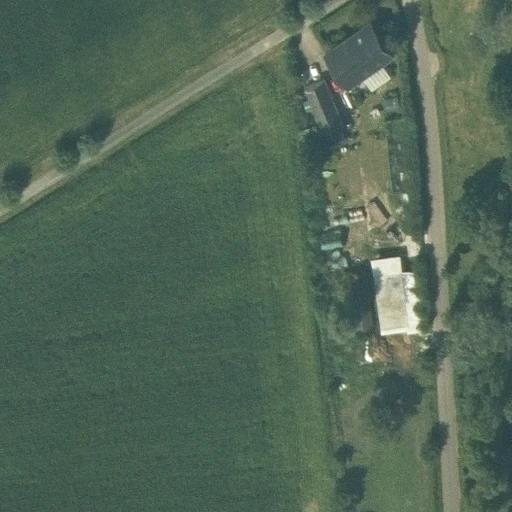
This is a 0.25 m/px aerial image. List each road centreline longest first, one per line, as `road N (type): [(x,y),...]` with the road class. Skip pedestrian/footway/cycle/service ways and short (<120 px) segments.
road 1 (unclassified): [(451,511),(427,108),(407,0)]
road 2 (unclassified): [(0,207),(341,0)]
